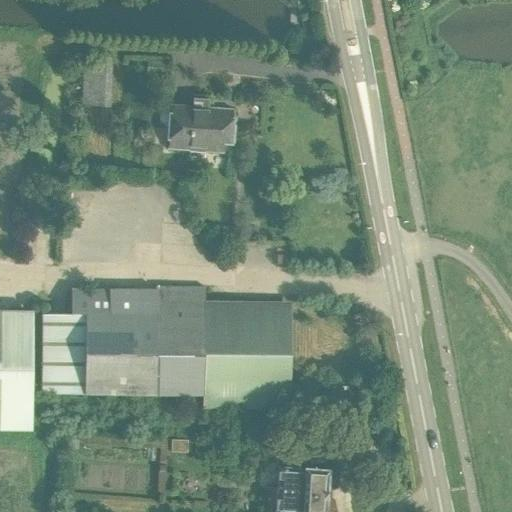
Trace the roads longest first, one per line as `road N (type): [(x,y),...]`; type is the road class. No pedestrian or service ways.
road 1 (secondary): [(440,511),(343,0)]
road 2 (unknown): [(399,299),(316,280),(0,269)]
